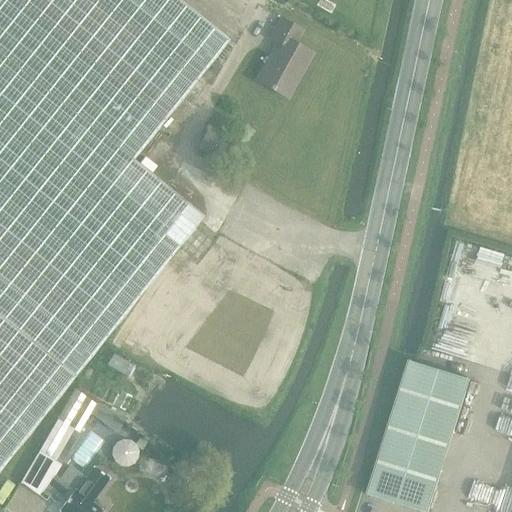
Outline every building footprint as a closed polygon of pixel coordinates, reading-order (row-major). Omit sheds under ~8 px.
[(0,0),(0,469),(202,216),(132,160),(227,41),(176,0),(0,0)] [(294,44),(301,31),(280,19),(270,38),(277,42),(255,81),(283,97),(299,68),(302,70),(312,54),(294,44)] [(208,130),(198,148),(220,161),(230,143),(208,130)] [(233,300),(204,344),(216,352),(215,354),(220,357),(221,355),(234,364),(245,347),(246,348),(253,338),(251,337),(263,320),(233,300)] [(407,360),(365,494),(421,511),(427,511),(469,380),(407,360)] [(137,439),(112,442),(115,464),(140,461),(137,439)] [(149,450),(147,457),(157,460),(159,453),(149,450)] [(54,475),(41,492),(55,503),(61,495),(67,499),(58,511),(59,511),(99,511),(101,510),(91,503),(109,478),(93,467),(85,478),(69,467),(60,479),(54,475)]
